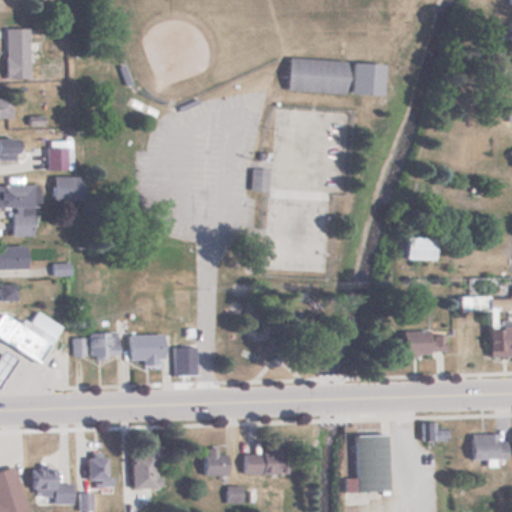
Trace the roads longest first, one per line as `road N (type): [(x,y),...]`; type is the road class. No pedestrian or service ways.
road 1 (secondary): [(0,410),(307,401)]
road 2 (secondary): [(354,399),(511,393)]
